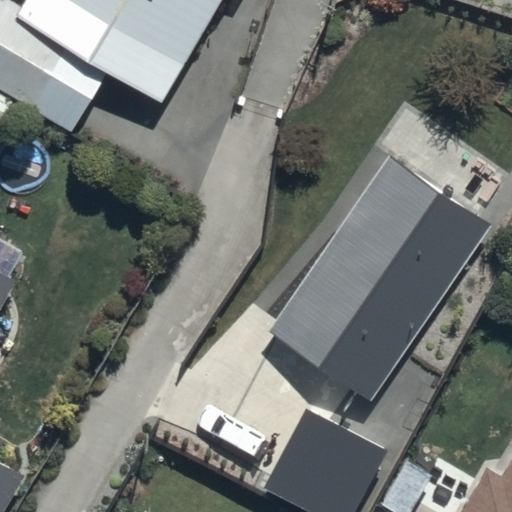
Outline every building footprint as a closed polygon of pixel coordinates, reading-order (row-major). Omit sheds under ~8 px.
[(0,99),(80,146),(114,88),(171,122),(243,0),(43,0),(29,24),(0,7),(0,99)] [(492,228),(387,158),(265,333),(373,405),(492,228)] [(0,313),(18,284),(0,272),(0,313)] [(353,511),(385,451),(309,411),(268,495),(300,511),(353,511)] [(511,511),(511,460),(503,477),(485,466),(457,511),(511,511)] [(0,511),(7,511),(26,481),(0,465),(0,511)]
